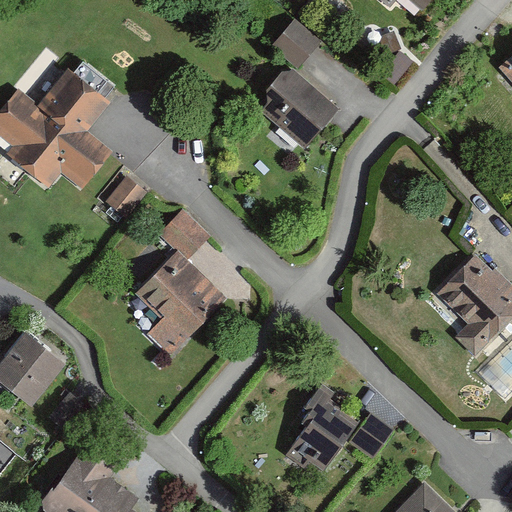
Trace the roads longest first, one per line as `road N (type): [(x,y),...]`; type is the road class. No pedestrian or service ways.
road 1 (residential): [(496,0),(362,153),(334,258),(298,297)]
road 2 (residential): [(298,297),(480,469)]
road 3 (residential): [(167,455),(298,297)]
road 4 (residential): [(151,154),(298,297)]
road 5 (residential): [(46,318),(82,347),(102,406),(167,455)]
